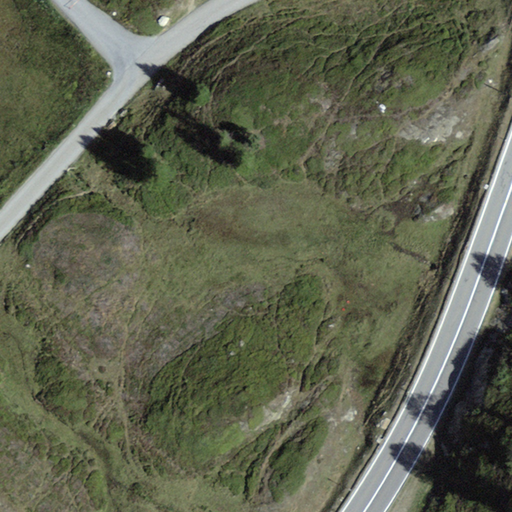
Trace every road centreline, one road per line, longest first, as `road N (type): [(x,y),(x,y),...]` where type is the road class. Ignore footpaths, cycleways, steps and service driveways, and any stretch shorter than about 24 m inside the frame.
road 1 (primary): [(511,188),(446,359),(362,511)]
road 2 (residential): [(0,230),(149,61)]
